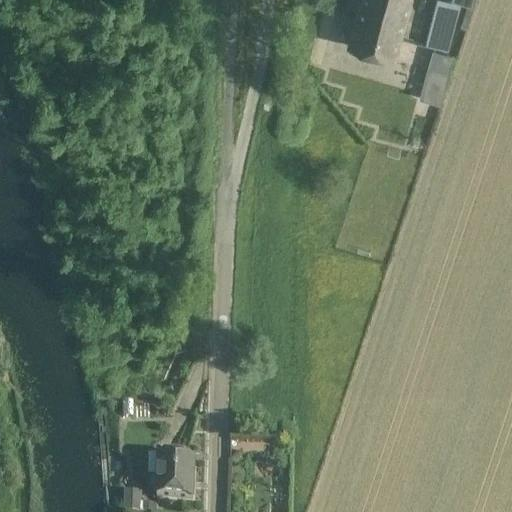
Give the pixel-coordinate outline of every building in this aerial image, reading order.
[(360,0),(348,46),(393,58),(409,0),(360,0)] [(437,0),(426,44),(449,51),(462,5),(444,0),(437,0)] [(133,403),(122,403),(123,418),(133,418),(133,403)] [(157,498),(173,499),(193,500),(194,459),(158,458),(157,498)] [(125,492),(124,509),(141,510),(142,493),(125,492)]
